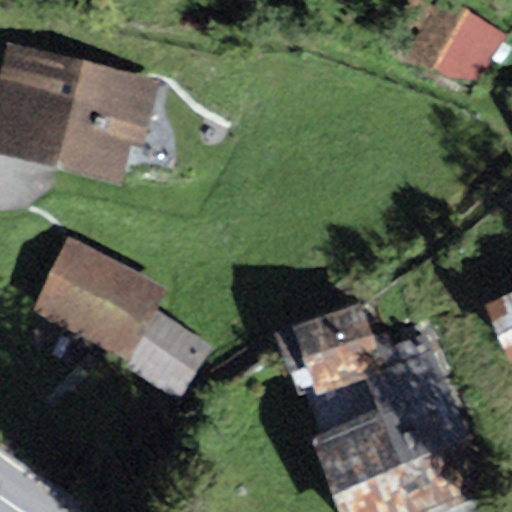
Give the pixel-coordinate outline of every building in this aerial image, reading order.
[(511,46),(442,6),(408,65),(477,105),(511,46)] [(152,96),(1,53),(0,56),(0,163),(105,193),(117,152),(134,157),(152,96)] [(161,282),(60,238),(26,316),(127,360),(161,282)] [(511,290),(482,305),(511,362),(511,361),(511,290)] [(379,411),(311,437),(340,511),(444,511),(447,511),(424,453),(470,435),(430,333),(393,348),(373,297),(291,329),(318,395),(365,377),(379,411)]
